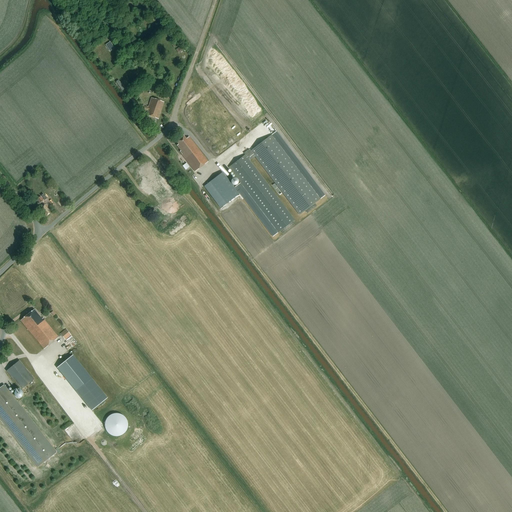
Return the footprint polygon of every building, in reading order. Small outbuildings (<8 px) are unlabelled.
[(111,41),(106,44),(111,51),(116,48),(111,41)] [(246,97),(198,133),(213,153),(261,117),(246,97)] [(158,119),(164,102),(151,98),(148,107),(143,105),(142,108),(148,110),(147,115),(158,119)] [(194,172),(207,162),(188,137),(185,139),(182,136),(175,141),(179,146),(177,147),(180,151),(179,152),(181,155),(194,172)] [(320,200),(271,136),(250,152),(249,150),(244,154),(245,155),(248,159),(254,155),(255,157),(299,215),(305,211),(314,204),(320,200)] [(245,155),(228,168),(278,233),(284,228),(286,230),(289,227),(288,225),(295,221),(248,159),(245,155)] [(156,176),(150,169),(142,175),(151,186),(160,179),(156,176)] [(225,205),(239,194),(222,173),(204,187),(220,208),(224,206),(224,207),(226,206),(225,205)] [(39,181),(35,183),(40,191),(43,189),(39,181)] [(129,187),(127,189),(133,197),(135,195),(129,187)] [(38,205),(44,200),(41,196),(35,201),(38,205)] [(46,217),(49,214),(47,211),(48,210),(44,205),(38,209),(42,215),(43,214),(46,217)] [(44,349),(58,337),(42,318),(41,319),(33,309),(20,320),(44,349)] [(65,341),(71,336),(65,329),(60,334),(65,341)] [(72,355),(57,368),(76,392),(91,379),(72,355)] [(19,361),(7,371),(22,390),(34,379),(19,361)] [(5,386),(4,385),(0,388),(0,419),(38,468),(57,453),(6,388),(7,387),(5,386)] [(16,395),(22,398),(25,392),(19,389),(16,395)]
